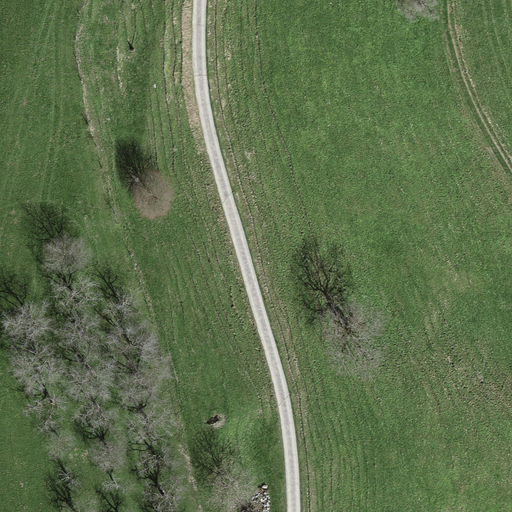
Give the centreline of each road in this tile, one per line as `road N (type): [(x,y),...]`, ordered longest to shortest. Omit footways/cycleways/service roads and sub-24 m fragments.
road 1 (track): [(293,511),(284,408),(204,106),(201,0)]
road 2 (track): [(511,171),(456,57),(448,0)]
